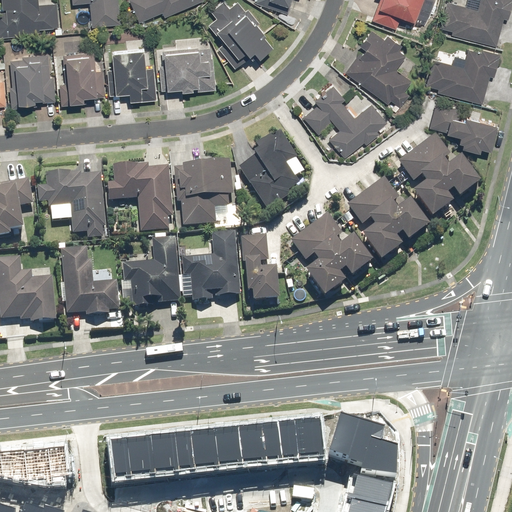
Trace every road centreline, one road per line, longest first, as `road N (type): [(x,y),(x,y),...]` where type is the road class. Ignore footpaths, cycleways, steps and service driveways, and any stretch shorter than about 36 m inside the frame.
road 1 (residential): [(0,143),(230,114),(270,94),(297,67),(333,0)]
road 2 (secondary): [(382,378),(80,410)]
road 3 (secondary): [(0,379),(151,358),(294,352)]
road 4 (secondary): [(294,352),(446,298),(472,280),(511,223)]
road 5 (residential): [(310,511),(313,482),(295,472),(94,497)]
road 6 (secondary): [(294,352),(498,326)]
road 7 (secondary): [(437,511),(463,408),(488,362)]
road 8 (secondary): [(427,511),(421,410),(382,378)]
